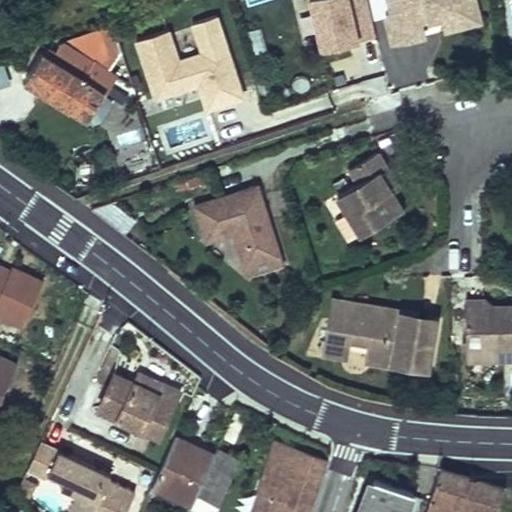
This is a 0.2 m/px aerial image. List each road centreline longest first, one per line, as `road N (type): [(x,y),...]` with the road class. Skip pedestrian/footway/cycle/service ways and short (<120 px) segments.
road 1 (tertiary): [(0,184),(269,394),(352,428)]
road 2 (tertiary): [(352,428),(511,442)]
road 3 (residential): [(511,101),(489,108),(467,231)]
